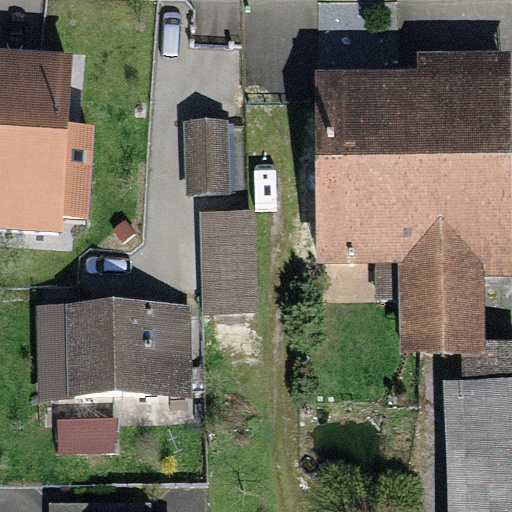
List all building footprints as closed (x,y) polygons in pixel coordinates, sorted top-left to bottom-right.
[(0,223),(58,225),(63,64),(0,62),(0,223)] [(429,82),(328,83),(329,279),(397,278),(398,353),(470,353),(469,278),(511,277),(511,68),(429,69),(429,82)] [(229,129),(184,129),(184,190),(229,190),(229,129)] [(257,217),(208,218),(209,306),(259,305),(257,217)] [(180,310),(78,311),(79,388),(181,387),(180,310)] [(511,511),(511,377),(454,379),(457,511),(511,511)]
